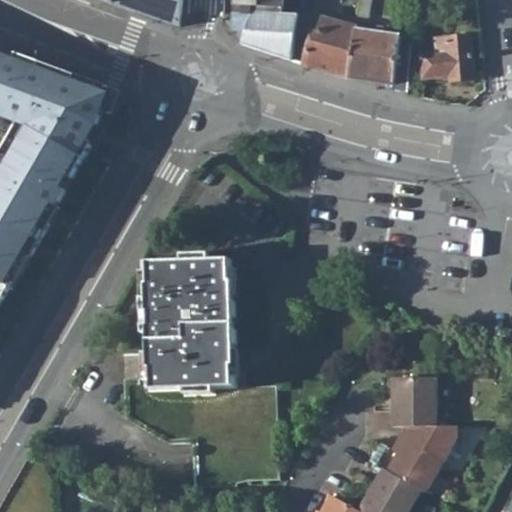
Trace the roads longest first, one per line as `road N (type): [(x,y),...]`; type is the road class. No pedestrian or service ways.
road 1 (tertiary): [(0,464),(196,135)]
road 2 (tertiary): [(162,110),(0,403)]
road 3 (secondary): [(491,129),(379,113),(237,72)]
road 4 (secondary): [(229,124),(483,181)]
road 5 (secondary): [(4,0),(163,75)]
road 6 (residential): [(302,511),(373,374)]
